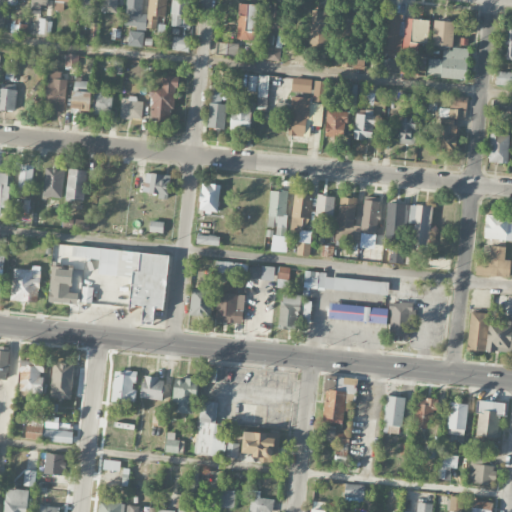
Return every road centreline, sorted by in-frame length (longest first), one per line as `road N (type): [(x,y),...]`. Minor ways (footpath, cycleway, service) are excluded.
road 1 (residential): [(0,134),(511,188)]
road 2 (primary): [(511,379),(0,327)]
road 3 (residential): [(454,374),(492,0)]
road 4 (residential): [(173,345),(208,0)]
road 5 (residential): [(100,338),(80,511)]
road 6 (residential): [(311,360),(295,511)]
